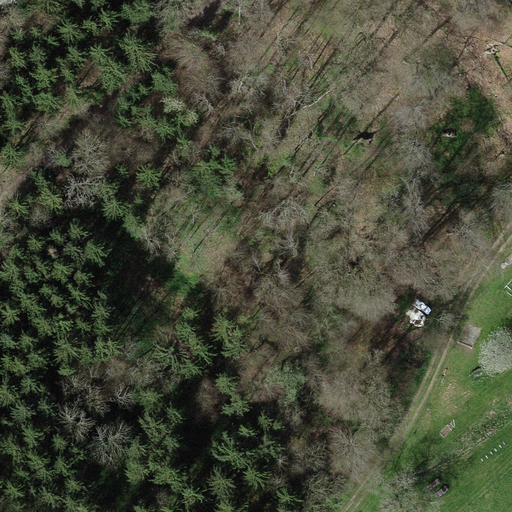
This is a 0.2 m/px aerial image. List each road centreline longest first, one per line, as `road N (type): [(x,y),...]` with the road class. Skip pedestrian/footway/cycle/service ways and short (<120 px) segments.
road 1 (track): [(346,511),(388,454),(511,218)]
road 2 (track): [(0,206),(220,0)]
